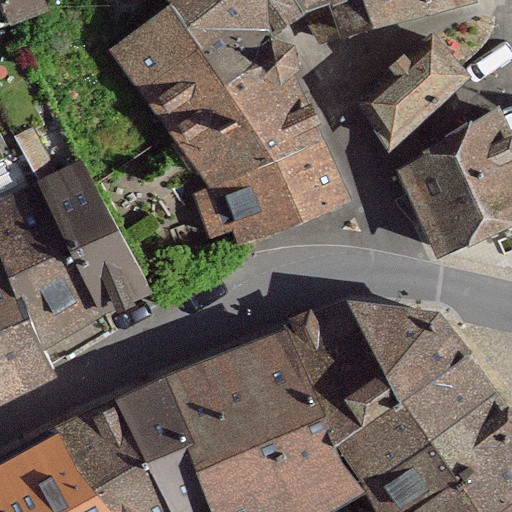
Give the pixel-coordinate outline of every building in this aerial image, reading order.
[(173,0),(116,52),(178,142),(143,174),(182,227),(211,209),(248,261),(352,207),(280,44),(306,20),(340,69),(483,0),(173,0)] [(433,39),(362,102),(397,156),(472,90),(433,39)] [(511,141),(498,110),(402,175),(441,258),(511,224),(511,141)] [(0,243),(3,248),(0,249),(0,394),(67,360),(55,337),(115,306),(125,325),(171,302),(93,154),(0,202),(0,243)] [(0,511),(511,511),(511,411),(446,321),(336,308),(60,435),(0,466),(0,511)]
